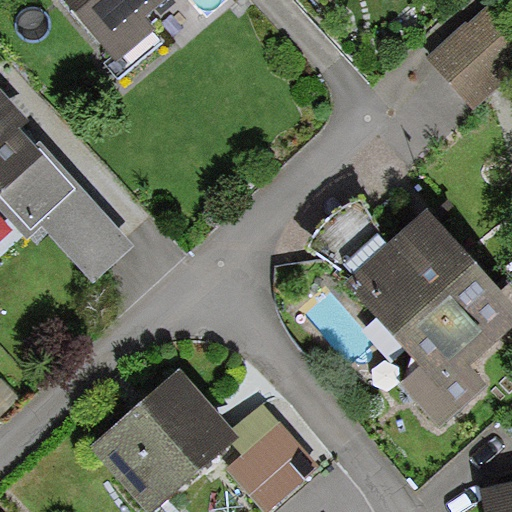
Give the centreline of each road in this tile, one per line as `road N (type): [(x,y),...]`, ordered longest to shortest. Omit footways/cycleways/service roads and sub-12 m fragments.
road 1 (residential): [(405,511),(196,285)]
road 2 (residential): [(196,285),(0,464)]
road 3 (residential): [(348,117),(196,285)]
